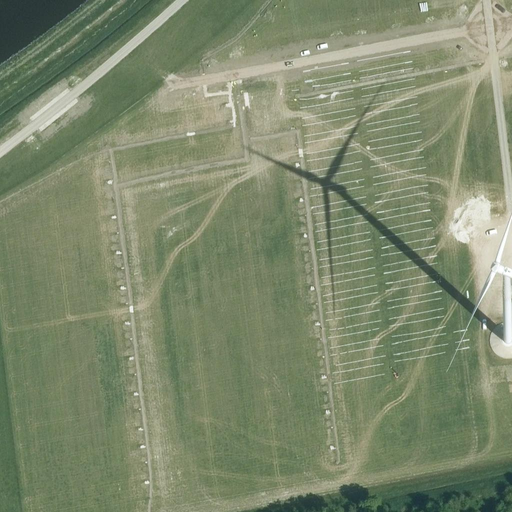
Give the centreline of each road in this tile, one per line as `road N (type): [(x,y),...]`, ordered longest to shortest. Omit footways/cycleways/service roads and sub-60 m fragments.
road 1 (unclassified): [(0,153),(185,0)]
road 2 (track): [(123,0),(0,94)]
